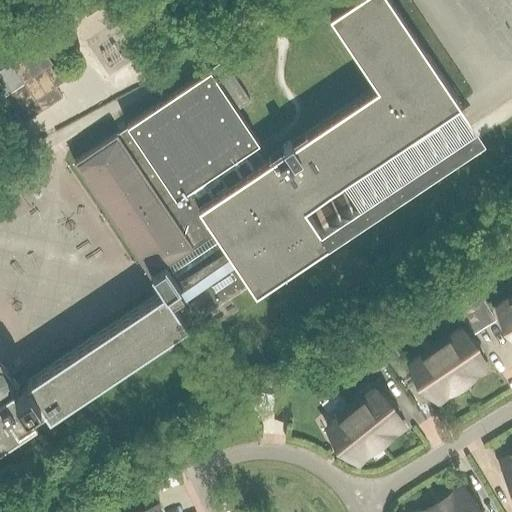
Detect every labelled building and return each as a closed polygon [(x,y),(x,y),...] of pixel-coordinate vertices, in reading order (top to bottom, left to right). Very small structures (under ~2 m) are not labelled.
[(254,290),(329,241),(305,205),(461,100),(393,0),(362,0),(334,19),(377,84),(269,156),(237,108),(211,68),(210,67),(127,122),(128,124),(116,131),(73,160),(149,273),(150,272),(162,289),(26,380),(27,382),(14,391),(13,390),(11,390),(10,389),(18,383),(0,360),(0,447),(36,424),(33,419),(46,410),(49,415),(187,322),(172,301),(183,293),(185,297),(236,263),(254,290)] [(100,5),(96,0),(84,0),(79,4),(85,14),(100,5)] [(64,99),(74,92),(35,32),(0,55),(0,110),(14,132),(24,125),(31,135),(71,109),(64,99)] [(223,59),(211,68),(237,108),(250,99),(223,59)] [(456,280),(472,305),(480,300),(464,275),(456,280)] [(463,310),(472,305),(456,280),(447,285),(463,310)] [(511,295),(497,304),(503,323),(511,333),(511,295)] [(368,319),(358,327),(366,338),(383,362),(393,354),(376,331),(368,319)] [(461,326),(435,343),(462,383),(461,380),(474,372),(475,374),(487,368),(475,341),(461,326)] [(358,327),(347,335),(355,346),(372,370),(383,362),(366,338),(358,327)] [(461,383),(462,383),(435,343),(409,361),(418,380),(439,401),(448,392),(447,390),(460,381),(461,383)] [(375,386),(350,405),(380,443),(381,442),(379,440),(391,430),(393,433),(404,426),(390,400),(375,386)] [(279,389),(277,418),(291,419),(293,390),(279,389)] [(380,443),(350,405),(326,425),(336,443),(359,463),(367,453),(366,451),(378,441),(380,443)] [(511,487),(511,454),(501,459),(511,487)] [(175,471),(158,479),(163,490),(180,483),(175,471)] [(437,500),(437,501),(443,511),(482,511),(481,506),(480,506),(460,484),(451,492),(452,495),(439,503),(437,500)] [(443,511),(437,501),(436,501),(438,503),(424,511),(423,509),(415,511),(443,511)] [(158,511),(156,502),(135,507),(136,507),(128,511),(158,511)]
